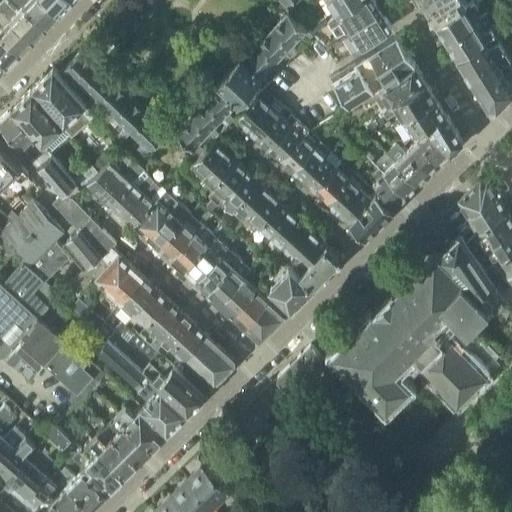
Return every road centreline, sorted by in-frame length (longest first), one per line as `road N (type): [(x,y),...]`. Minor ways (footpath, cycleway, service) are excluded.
road 1 (residential): [(255,359),(100,511)]
road 2 (residential): [(364,256),(240,141)]
road 3 (residential): [(486,139),(364,256)]
road 4 (residential): [(486,139),(392,0)]
road 5 (residential): [(255,359),(133,244)]
road 6 (residential): [(364,256),(255,359)]
road 7 (residential): [(0,88),(88,0)]
